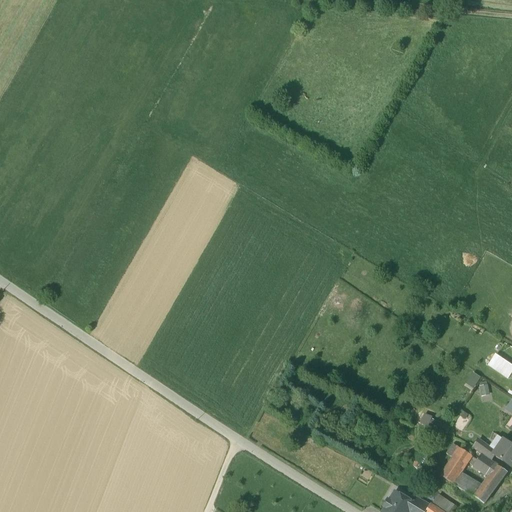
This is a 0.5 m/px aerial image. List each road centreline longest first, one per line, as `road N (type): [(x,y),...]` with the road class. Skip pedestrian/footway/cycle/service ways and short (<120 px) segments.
road 1 (residential): [(0,282),(354,511)]
road 2 (track): [(274,0),(511,22)]
